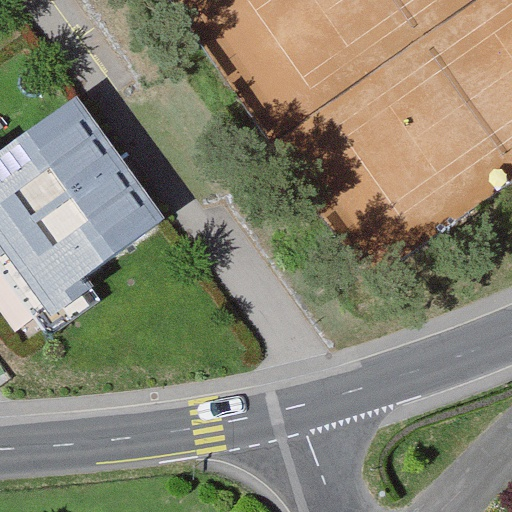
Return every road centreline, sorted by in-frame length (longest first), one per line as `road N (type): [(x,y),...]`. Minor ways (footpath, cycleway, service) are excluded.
road 1 (tertiary): [(305,401),(211,424),(0,450)]
road 2 (tertiary): [(511,326),(305,401)]
